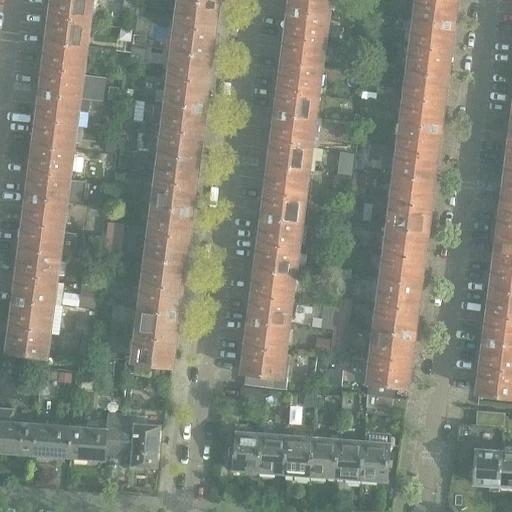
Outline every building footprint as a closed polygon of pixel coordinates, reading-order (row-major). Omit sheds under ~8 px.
[(93,0),(54,0),(50,40),(87,45),(93,0)] [(330,0),(292,0),(291,11),(329,16),(330,0)] [(457,0),(419,0),(417,19),(455,23),(457,0)] [(219,6),(181,1),(175,53),(212,58),(219,6)] [(146,5),(137,4),(135,16),(145,17),(146,5)] [(329,16),(291,11),(285,63),(322,67),(329,16)] [(455,23),(417,19),(410,71),(448,75),(455,23)] [(87,45),(50,40),(43,92),(81,97),(87,45)] [(212,58),(175,53),(168,105),(206,109),(212,58)] [(322,67),(285,63),(278,114),(316,119),(322,67)] [(448,75),(410,71),(404,122),(441,127),(448,75)] [(110,88),(109,100),(119,101),(121,89),(110,88)] [(81,97),(43,92),(37,143),(74,148),(81,97)] [(136,102),(124,100),(121,127),(108,126),(105,149),(130,152),(136,102)] [(206,109),(168,105),(162,156),(199,161),(206,109)] [(316,119),(278,114),(271,165),(309,170),(316,119)] [(441,127),(404,122),(397,174),(435,179),(441,127)] [(74,148),(37,143),(30,194),(67,199),(74,148)] [(353,176),(355,155),(356,154),(340,152),(337,174),(353,176)] [(199,161),(162,156),(155,208),(193,212),(199,161)] [(309,170),(271,165),(265,217),(302,222),(309,170)] [(435,179),(397,174),(391,225),(428,230),(435,179)] [(351,194),(353,177),(335,175),(333,192),(351,194)] [(511,186),(507,186),(500,237),(511,238),(511,186)] [(67,199),(30,194),(23,247),(61,252),(67,199)] [(350,203),(347,220),(362,222),(364,205),(350,203)] [(193,212),(155,208),(149,259),(186,264),(193,212)] [(302,222),(265,217),(258,269),(296,274),(302,222)] [(111,221),(108,247),(123,248),(127,223),(111,221)] [(428,230),(391,225),(384,277),(422,282),(428,230)] [(511,238),(500,237),(493,289),(511,291),(511,238)] [(61,252),(23,247),(17,298),(54,303),(61,252)] [(339,256),(325,255),(324,270),(337,271),(339,256)] [(186,264),(149,259),(142,310),(180,314),(186,264)] [(296,274),(258,269),(252,320),(289,325),(296,274)] [(95,277),(85,276),(85,285),(94,286),(95,277)] [(422,282),(384,277),(378,329),(415,334),(422,282)] [(511,291),(493,289),(487,341),(511,344),(511,291)] [(336,291),(329,290),(328,301),(334,302),(336,291)] [(101,297),(100,304),(110,306),(111,298),(101,297)] [(346,351),(355,299),(340,297),(332,349),(346,351)] [(54,303),(17,298),(10,352),(20,354),(47,357),(54,303)] [(180,314),(142,310),(135,362),(173,367),(180,314)] [(94,317),(77,315),(75,336),(92,338),(94,317)] [(289,325),(252,320),(245,373),(283,378),(289,325)] [(408,387),(415,334),(378,329),(371,382),(395,386),(408,387)] [(511,344),(487,341),(480,393),(511,397),(511,344)] [(47,357),(20,354),(19,366),(46,369),(47,357)] [(329,359),(317,358),(314,377),(326,379),(329,359)] [(148,364),(135,363),(135,373),(148,374),(148,364)] [(59,372),(46,371),(45,381),(58,382),(59,372)] [(0,391),(8,392),(9,374),(0,374),(0,381),(0,391)] [(60,374),(59,383),(71,384),(72,375),(60,374)] [(275,377),(274,389),(288,390),(290,378),(283,378),(275,377)] [(391,411),(395,386),(371,382),(368,408),(391,411)] [(279,393),(243,389),(241,402),(277,406),(279,393)] [(350,412),(352,394),(345,393),(344,397),(343,412),(350,412)] [(317,408),(317,396),(306,395),(305,407),(317,408)] [(0,452),(35,455),(37,424),(14,423),(15,410),(0,408),(0,434),(1,435),(0,450),(0,452)] [(504,426),(506,413),(498,412),(478,411),(477,426),(504,428),(504,426)] [(107,429),(73,427),(70,458),(106,461),(107,443),(120,444),(122,415),(108,414),(107,429)] [(136,424),(137,416),(122,415),(120,444),(133,445),(132,467),(159,469),(162,426),(136,424)] [(73,427),(37,424),(35,455),(70,458),(73,427)] [(259,472),(260,472),(263,434),(237,432),(236,449),(231,449),(230,456),(235,457),(234,470),(245,471),(246,474),(258,475),(259,472)] [(288,436),(263,434),(260,472),(261,472),(262,475),(274,476),(276,473),(285,474),(288,436)] [(314,438),(288,436),(285,474),(296,475),(297,478),(309,479),(311,476),(314,438)] [(339,440),(314,438),(311,476),(312,476),(313,479),(325,480),(327,477),(337,478),(339,440)] [(365,442),(339,440),(337,478),(347,479),(348,482),(360,483),(362,480),(365,442)] [(391,444),(365,442),(362,480),(363,480),(365,483),(376,484),(378,481),(388,482),(389,468),(391,468),(391,461),(390,461),(391,444)] [(490,491),(499,492),(503,452),(477,450),(476,466),(470,466),(469,482),(475,483),(474,485),(490,486),(490,491)] [(511,452),(503,452),(499,492),(511,492),(511,452)]
